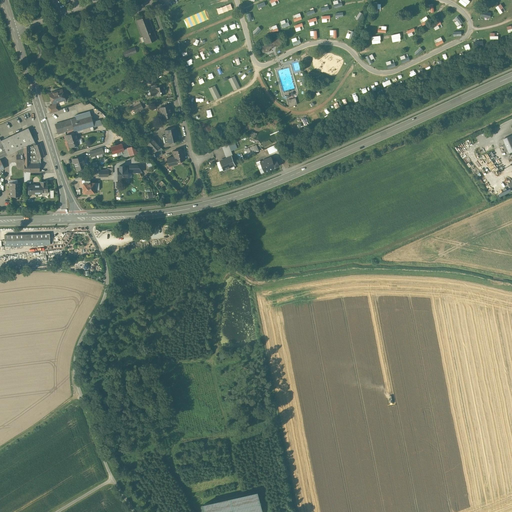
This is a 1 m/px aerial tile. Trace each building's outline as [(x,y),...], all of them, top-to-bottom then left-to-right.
[(373,3),(374,12),(381,12),(381,2),(373,3)] [(147,15),(136,20),(145,42),(156,38),(147,15)] [(459,15),(453,19),(458,26),(464,22),(459,15)] [(433,24),(435,30),(440,28),(439,25),(442,23),(440,21),(433,24)] [(295,25),(296,31),(304,29),(302,23),(295,25)] [(256,35),(262,29),(259,26),(253,32),(256,35)] [(351,33),(347,33),(346,37),(354,39),(355,31),(351,31),(351,33)] [(439,42),(435,43),(437,46),(444,43),(441,36),(437,38),(439,42)] [(268,43),(263,43),(260,47),(263,52),(268,52),(270,48),(273,48),(274,46),(279,46),(282,42),(280,38),(275,37),(272,42),(269,42),(268,43)] [(294,45),(301,43),(300,39),(298,40),(296,37),(292,38),(294,45)] [(135,46),(122,51),(125,58),(137,53),(135,46)] [(415,52),(418,56),(424,50),(421,47),(415,52)] [(236,66),(242,63),(238,54),(232,58),(236,66)] [(369,64),(376,61),(373,54),(366,56),(369,64)] [(386,61),(388,68),(396,66),(395,62),(392,63),(391,60),(386,61)] [(236,71),(240,79),(247,75),(242,67),(236,71)] [(163,86),(155,87),(155,89),(156,94),(156,96),(164,94),(163,86)] [(156,94),(155,89),(151,90),(150,88),(145,89),(146,96),(156,94)] [(61,90),(49,93),(52,103),(64,99),(61,90)] [(88,104),(81,106),(83,113),(94,109),(88,104)] [(139,104),(131,108),(134,114),(142,109),(139,104)] [(168,105),(160,107),(161,113),(163,118),(171,115),(168,105)] [(71,119),(60,122),(63,131),(73,128),(74,131),(93,125),(90,115),(77,119),(76,118),(72,120),(71,119)] [(0,140),(7,154),(17,149),(23,147),(34,142),(34,141),(28,127),(0,140)] [(176,127),(165,130),(166,135),(167,142),(178,140),(176,127)] [(74,132),(65,135),(66,139),(68,139),(70,146),(78,143),(74,132)] [(511,135),(503,139),(509,152),(511,150),(511,136),(511,135)] [(262,142),(264,147),(269,145),(269,146),(276,143),(273,137),(262,142)] [(152,138),(145,144),(154,154),(163,150),(152,138)] [(34,142),(23,147),(23,154),(23,162),(24,163),(34,163),(35,172),(39,172),(39,160),(38,158),(44,156),(40,143),(35,144),(34,142)] [(121,143),(110,146),(112,153),(116,152),(117,155),(122,154),(121,150),(123,149),(121,143)] [(248,155),(259,150),(256,143),(245,149),(248,155)] [(277,144),(268,147),(270,152),(279,149),(277,144)] [(127,148),(123,149),(121,150),(122,154),(123,157),(129,155),(127,148)] [(173,151),(174,156),(175,161),(183,160),(181,149),(173,151)] [(81,155),(71,158),(73,163),(74,163),(77,170),(85,167),(81,155)] [(174,156),(166,158),(167,166),(176,164),(175,161),(174,156)] [(231,157),(218,162),(221,169),(234,165),(231,157)] [(270,158),(260,162),(264,172),(275,168),(274,167),(273,163),(270,158)] [(34,163),(24,163),(24,165),(24,172),(30,172),(32,172),(32,173),(35,173),(35,172),(34,163)] [(120,169),(117,169),(118,177),(128,176),(127,169),(124,169),(124,166),(120,166),(120,169)] [(19,182),(8,183),(8,189),(10,189),(10,195),(20,195),(19,182)] [(94,182),(83,182),(83,192),(94,192),(94,182)] [(40,185),(29,185),(29,193),(41,193),(41,191),(40,185)] [(49,233),(4,235),(4,246),(49,244),(49,233)] [(258,492),(204,504),(206,511),(245,511),(261,508),(258,492)]
